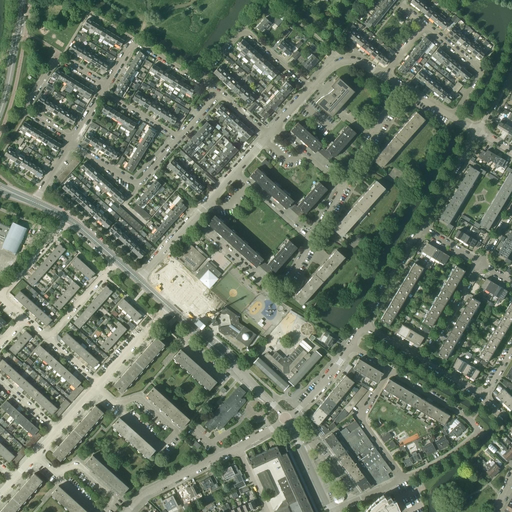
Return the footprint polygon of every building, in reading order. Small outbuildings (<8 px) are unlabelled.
[(392,3),(388,0),(382,0),(381,2),(383,4),(389,8),(392,3)] [(424,5),(426,3),(422,0),(420,0),(420,1),(415,7),(420,11),(424,5)] [(389,8),(383,4),(381,2),(377,6),(385,13),(389,8)] [(424,14),(429,9),(424,5),(420,11),(424,14)] [(385,13),(377,6),(373,11),(381,17),(385,13)] [(429,18),(434,13),(435,10),(431,6),(429,9),(424,14),(429,18)] [(381,17),(373,11),(369,16),(377,22),(381,17)] [(434,22),(438,16),(434,13),(429,18),(434,22)] [(264,35),(274,23),(277,26),(282,21),(276,16),(271,23),(265,18),(257,28),(264,35)] [(377,22),(369,16),(364,22),(367,24),(368,22),(373,27),(377,22)] [(438,26),(443,20),(438,16),(434,22),(438,26)] [(89,28),(93,22),(88,19),(82,28),(88,31),(89,28)] [(443,29),(448,24),(443,20),(438,26),(443,29)] [(94,31),(98,25),(93,22),(89,28),(94,31)] [(100,35),(103,28),(98,25),(94,31),(100,35)] [(356,34),(353,31),(355,28),(352,25),(348,30),(350,31),(346,35),(351,39),(356,34)] [(454,25),(447,33),(452,37),(457,31),(459,29),(454,25)] [(105,38),(108,31),(103,28),(100,35),(105,38)] [(110,41),(113,35),(108,31),(105,38),(103,40),(108,43),(110,41)] [(457,41),(461,35),(457,31),(452,37),(457,41)] [(356,43),(360,37),(356,34),(351,39),(356,43)] [(115,44),(119,38),(113,35),(110,41),(115,44)] [(461,44),(466,39),(461,35),(457,41),(461,44)] [(360,47),(365,41),(360,37),(356,43),(360,47)] [(432,43),(424,37),(420,42),(428,48),(432,43)] [(120,47),(124,41),(119,38),(115,44),(120,47)] [(365,51),(370,45),(372,43),(367,39),(365,41),(360,47),(365,51)] [(466,48),(471,43),(466,39),(461,44),(466,48)] [(242,50),(247,44),(243,40),(237,46),(242,50)] [(471,43),(466,48),(471,52),(475,46),(477,44),(473,40),(471,43)] [(282,51),(287,45),(282,41),(277,46),(282,51)] [(428,48),(420,42),(417,47),(424,53),(428,48)] [(74,53),(78,47),(79,45),(76,43),(75,45),(73,44),(69,50),(74,53)] [(246,55),(252,48),(247,44),(242,50),(246,55)] [(320,51),(313,44),(309,48),(317,55),(320,51)] [(475,56),(482,48),(477,44),(475,46),(471,52),(475,56)] [(287,55),(292,50),(287,45),(282,51),(287,55)] [(370,54),(374,49),(370,45),(365,51),(370,54)] [(79,56),(83,50),(85,47),(82,46),(80,48),(78,47),(74,53),(79,56)] [(424,53),(417,47),(413,51),(420,58),(424,53)] [(251,59),(257,52),(252,48),(246,55),(243,58),(248,62),(251,59)] [(436,60),(443,52),(438,48),(432,56),(436,60)] [(485,54),(482,52),(484,50),(482,48),(475,56),(480,60),(485,54)] [(84,59),(88,53),(90,50),(87,49),(86,52),(83,50),(79,56),(84,59)] [(374,58),(379,52),(374,49),(370,54),(374,58)] [(295,60),(301,54),(297,50),(291,57),(295,60)] [(142,60),(145,55),(139,51),(136,57),(142,60)] [(420,58),(413,51),(409,56),(415,61),(417,62),(420,58)] [(255,63),(261,56),(257,52),(251,59),(255,63)] [(379,62),(384,56),(379,52),(374,58),(379,62)] [(443,62),(448,56),(443,52),(436,60),(441,64),(443,62)] [(89,62),(93,56),(88,53),(84,59),(89,62)] [(95,66),(100,57),(95,54),(93,56),(89,62),(95,66)] [(318,60),(312,55),(307,60),(313,66),(318,60)] [(258,69),(266,60),(261,56),(255,63),(253,64),(258,69)] [(387,65),(391,61),(389,59),(388,60),(384,56),(379,62),(384,66),(386,64),(387,65)] [(411,65),(415,61),(409,56),(405,61),(411,65)] [(448,65),(452,60),(448,56),(443,62),(448,65)] [(100,69),(105,60),(100,57),(95,66),(100,69)] [(136,57),(133,62),(139,66),(139,65),(141,67),(144,62),(142,60),(136,57)] [(105,72),(110,63),(105,60),(100,69),(105,72)] [(264,71),(270,64),(266,60),(258,69),(262,72),(264,71)] [(313,66),(307,60),(305,63),(304,62),(301,64),(309,71),(313,66)] [(451,71),(457,64),(452,60),(448,65),(446,67),(451,71)] [(407,70),(411,65),(405,61),(402,65),(407,70)] [(136,71),(139,66),(133,62),(130,67),(136,71)] [(269,75),(275,68),(270,64),(264,71),(269,75)] [(455,75),(461,67),(457,64),(451,71),(450,71),(455,75)] [(155,74),(158,68),(153,65),(150,71),(155,74)] [(403,75),(407,70),(402,65),(398,70),(403,75)] [(133,76),(136,71),(130,67),(126,72),(133,76)] [(218,77),(223,71),(219,67),(213,73),(218,77)] [(462,77),(466,71),(461,67),(455,75),(455,76),(457,77),(459,75),(462,77)] [(160,77),(164,71),(158,68),(155,74),(153,77),(158,80),(160,77)] [(273,79),(279,72),(275,68),(269,75),(273,79)] [(58,79),(62,73),(57,69),(52,78),(55,79),(54,80),(57,81),(58,79)] [(420,81),(426,73),(421,69),(415,77),(420,81)] [(165,81),(169,74),(164,71),(160,77),(165,81)] [(222,81),(228,75),(223,71),(218,77),(222,81)] [(466,81),(471,75),(466,71),(462,77),(460,79),(462,81),(464,78),(466,81)] [(129,81),(133,76),(126,72),(123,77),(129,81)] [(63,82),(67,76),(62,73),(58,79),(63,82)] [(425,84),(429,79),(431,77),(426,73),(420,81),(425,84)] [(169,86),(174,77),(169,74),(165,81),(164,83),(169,86)] [(227,85),(233,79),(228,75),(222,81),(227,85)] [(67,87),(72,79),(67,76),(63,82),(66,84),(65,86),(67,87)] [(132,82),(129,81),(123,77),(120,82),(129,87),(132,82)] [(175,87),(179,81),(174,77),(169,86),(174,89),(175,87)] [(341,107),(354,92),(341,80),(338,77),(330,86),(331,87),(331,86),(333,89),(332,90),(331,91),(330,92),(329,93),(327,94),(325,96),(321,97),(320,98),(319,100),(317,101),(316,102),(315,103),(331,118),(335,113),(337,115),(340,112),(343,108),(341,107)] [(74,88),(77,82),(72,79),(67,87),(72,90),(74,88)] [(231,89),(237,83),(233,79),(227,85),(231,89)] [(429,88),(434,82),(429,79),(425,84),(429,88)] [(293,88),(289,84),(291,83),(288,80),(286,81),(285,81),(281,85),(283,87),(289,93),(293,88)] [(181,90),(184,84),(179,81),(175,87),(181,90)] [(438,86),(440,84),(435,81),(434,82),(429,88),(434,92),(438,86)] [(79,91),(83,85),(77,82),(74,88),(79,91)] [(129,87),(120,82),(117,87),(126,93),(129,87)] [(236,93),(241,87),(237,83),(231,89),(236,93)] [(186,93),(189,87),(184,84),(181,90),(186,93)] [(79,91),(77,94),(82,97),(84,95),(88,88),(83,85),(79,91)] [(439,96),(443,90),(438,86),(434,92),(439,96)] [(126,93),(117,87),(114,93),(122,98),(126,93)] [(191,96),(195,90),(189,87),(186,93),(191,96)] [(240,97),(246,91),(241,87),(236,93),(240,97)] [(289,93),(283,87),(279,91),(285,97),(289,93)] [(89,98),(93,92),(88,88),(84,95),(89,98)] [(449,92),(445,88),(443,90),(439,96),(443,99),(448,94),(449,92)] [(138,102),(143,94),(138,91),(132,99),(138,102)] [(245,101),(250,95),(252,93),(250,91),(249,93),(246,91),(240,97),(245,101)] [(285,97),(279,91),(275,96),(281,101),(285,97)] [(250,95),(245,101),(249,105),(255,99),(257,96),(253,92),(252,93),(250,95)] [(143,94),(138,102),(143,106),(147,99),(147,98),(148,97),(143,94)] [(448,103),(453,98),(448,94),(443,99),(448,103)] [(42,106),(46,100),(40,96),(37,103),(42,106)] [(281,101),(275,96),(271,100),(277,106),(281,101)] [(147,99),(143,106),(148,109),(152,103),(153,101),(147,98),(147,99)] [(47,109),(51,103),(52,100),(50,99),(49,101),(46,100),(42,106),(47,109)] [(277,106),(271,100),(267,104),(273,110),(277,106)] [(52,112),(56,106),(51,103),(47,109),(52,112)] [(153,112),(157,106),(152,103),(148,109),(153,112)] [(273,110),(267,104),(263,109),(269,115),(273,110)] [(107,114),(110,108),(105,105),(102,111),(107,114)] [(217,110),(216,111),(220,115),(226,109),(222,105),(219,108),(217,110)] [(57,115),(61,109),(56,106),(52,112),(57,115)] [(158,115),(162,109),(157,106),(153,112),(158,115)] [(163,118),(167,112),(169,109),(164,106),(162,109),(158,115),(163,118)] [(112,117),(116,111),(110,108),(107,114),(112,117)] [(180,110),(177,108),(172,115),(168,121),(174,124),(177,118),(176,117),(180,110)] [(62,118),(66,112),(61,109),(57,115),(62,118)] [(225,119),(231,113),(226,109),(220,115),(225,119)] [(263,109),(259,113),(265,119),(269,115),(263,109)] [(117,120),(121,114),(116,111),(112,117),(117,120)] [(71,115),(72,114),(73,113),(71,112),(69,114),(66,112),(62,118),(67,122),(71,115)] [(168,121),(172,115),(167,112),(163,118),(168,121)] [(414,132),(425,120),(416,112),(406,124),(414,132)] [(229,123),(235,117),(231,113),(225,119),(229,123)] [(73,125),(77,117),(72,114),(71,115),(67,122),(73,125)] [(122,124),(126,118),(121,114),(117,120),(122,124)] [(232,130),(234,127),(240,121),(235,117),(229,123),(227,126),(232,130)] [(121,126),(126,129),(131,121),(126,118),(122,124),(121,126)] [(501,121),(497,127),(498,127),(503,130),(506,124),(508,122),(502,118),(501,121)] [(130,133),(125,141),(128,142),(136,130),(134,128),(136,124),(131,121),(126,129),(130,132),(130,133)] [(238,131),(244,125),(240,121),(234,127),(238,131)] [(24,134),(26,132),(30,126),(25,122),(20,130),(22,132),(22,133),(24,134)] [(213,128),(206,122),(202,126),(209,132),(213,128)] [(506,124),(503,130),(508,133),(511,127),(511,126),(511,124),(508,122),(506,124)] [(310,134),(298,123),(290,131),(303,142),(310,134)] [(403,144),(414,132),(406,124),(395,137),(403,144)] [(243,135),(249,129),(244,125),(238,131),(243,135)] [(31,135),(35,129),(30,126),(26,132),(31,135)] [(209,132),(202,126),(198,131),(205,137),(209,132)] [(345,145),(356,133),(347,126),(336,138),(345,145)] [(36,138),(40,132),(35,129),(31,135),(36,138)] [(152,138),(155,133),(149,129),(146,134),(152,138)] [(247,140),(253,133),(249,129),(243,135),(247,140)] [(205,137),(198,131),(194,135),(201,141),(205,137)] [(41,141),(45,135),(40,132),(36,138),(41,141)] [(89,143),(93,137),(87,134),(84,140),(89,143)] [(149,143),(152,138),(146,134),(143,139),(149,143)] [(322,145),(310,134),(303,142),(315,153),(317,151),(321,146),(322,145)] [(47,144),(50,138),(45,135),(41,141),(47,144)] [(203,143),(201,141),(194,135),(190,140),(199,148),(203,143)] [(94,147),(98,140),(93,137),(89,143),(94,147)] [(392,156),(403,144),(395,137),(384,149),(392,156)] [(52,148),(55,141),(50,138),(47,144),(52,148)] [(99,150),(103,144),(105,141),(99,138),(98,140),(94,147),(99,150)] [(334,158),(345,145),(336,138),(325,150),(326,150),(328,153),(330,155),(332,157),(334,158)] [(146,148),(149,143),(143,139),(140,144),(146,148)] [(199,148),(190,140),(186,144),(195,152),(199,148)] [(57,151),(61,145),(55,141),(52,148),(57,151)] [(238,150),(229,142),(225,147),(227,149),(234,154),(238,150)] [(104,153),(108,147),(103,144),(99,150),(104,153)] [(144,153),(146,148),(140,144),(137,148),(144,153)] [(195,152),(186,144),(182,149),(191,157),(195,152)] [(10,159),(13,152),(15,150),(10,146),(4,155),(10,159)] [(109,156),(113,150),(108,147),(104,153),(109,156)] [(119,158),(124,149),(121,147),(120,150),(119,149),(117,149),(116,152),(113,150),(109,156),(115,159),(116,157),(119,158)] [(141,157),(144,153),(137,148),(134,153),(141,157)] [(234,154),(227,149),(223,153),(230,159),(234,154)] [(382,168),(392,156),(384,149),(373,161),(382,168)] [(486,162),(492,152),(488,150),(486,152),(483,150),(478,157),(486,162)] [(230,159),(223,153),(221,151),(217,156),(226,163),(230,159)] [(15,162),(19,156),(13,152),(10,159),(15,162)] [(493,162),(497,155),(492,152),(486,162),(488,163),(490,160),(493,162)] [(138,162),(141,157),(134,153),(131,158),(138,162)] [(20,165),(25,157),(20,154),(19,156),(15,162),(20,165)] [(496,167),(501,158),(497,155),(493,162),(495,163),(494,166),(496,167)] [(25,168),(29,162),(30,159),(25,156),(25,157),(20,165),(25,168)] [(226,163),(217,156),(213,160),(215,162),(222,168),(226,163)] [(135,167),(138,162),(131,158),(128,163),(135,167)] [(504,164),(506,161),(501,158),(496,167),(497,168),(499,165),(505,169),(507,166),(504,164)] [(171,170),(177,164),(172,160),(167,166),(171,170)] [(30,171),(34,165),(29,162),(25,168),(30,171)] [(85,171),(90,166),(85,162),(81,167),(85,171)] [(222,168),(215,162),(211,166),(218,172),(222,168)] [(132,172),(135,167),(128,163),(125,168),(132,172)] [(176,174),(181,168),(177,164),(171,170),(176,174)] [(35,174),(39,168),(34,165),(30,171),(35,174)] [(180,178),(186,172),(188,169),(183,165),(181,168),(176,174),(180,178)] [(218,172),(211,166),(209,165),(205,169),(213,177),(218,172)] [(90,175),(94,170),(90,166),(85,171),(90,175)] [(465,198),(480,172),(484,175),(486,172),(481,169),(480,172),(472,167),(456,193),(465,198)] [(504,204),(511,191),(511,173),(511,172),(511,169),(508,167),(507,170),(511,173),(495,199),(504,204)] [(40,178),(44,171),(39,168),(35,174),(36,175),(35,175),(38,177),(38,176),(40,178)] [(269,179),(257,168),(250,177),(262,187),(269,179)] [(94,179),(99,174),(94,170),(90,175),(94,179)] [(185,182),(190,176),(186,172),(180,178),(185,182)] [(98,183),(103,178),(99,174),(94,179),(98,183)] [(189,186),(195,180),(190,176),(185,182),(189,186)] [(101,189),(108,182),(103,178),(98,183),(97,185),(101,189)] [(282,190),(269,179),(262,187),(274,198),(282,190)] [(155,180),(151,185),(157,189),(159,191),(163,187),(162,187),(165,184),(160,180),(158,182),(155,180)] [(194,190),(200,184),(195,180),(189,186),(194,190)] [(374,201),(385,189),(376,181),(366,193),(374,201)] [(106,193),(107,191),(112,186),(108,182),(101,189),(106,193)] [(198,194),(206,186),(201,182),(200,184),(194,190),(198,194)] [(320,197),(327,189),(319,182),(308,194),(316,202),(318,199),(320,197)] [(67,192),(71,187),(67,183),(62,188),(67,192)] [(71,196),(77,189),(73,185),(71,187),(67,192),(71,196)] [(157,189),(151,185),(147,189),(153,194),(157,189)] [(112,195),(117,190),(112,186),(107,191),(112,195)] [(75,200),(82,193),(77,189),(71,196),(75,200)] [(153,194),(147,189),(143,194),(149,198),(153,194)] [(116,200),(121,194),(117,190),(112,195),(116,199),(116,200)] [(294,201),(282,190),(274,198),(286,209),(288,207),(292,203),(294,201)] [(80,204),(85,199),(86,197),(82,193),(75,200),(80,204)] [(363,213),(374,201),(366,193),(355,205),(363,213)] [(450,224),(465,198),(456,193),(441,219),(449,224),(447,226),(452,229),(454,226),(450,224)] [(121,204),(126,198),(121,194),(116,200),(116,199),(114,202),(119,206),(121,204)] [(149,198),(143,194),(139,198),(145,203),(149,198)] [(314,204),(316,202),(308,194),(297,207),(298,208),(301,210),(304,213),(305,214),(312,206),(314,204)] [(145,203),(139,198),(135,203),(137,204),(139,206),(141,207),(145,203)] [(84,208),(89,203),(85,199),(80,204),(84,208)] [(186,208),(183,205),(185,203),(181,199),(175,205),(182,212),(186,208)] [(489,230),(504,204),(495,199),(480,224),(476,222),(474,225),(479,228),(481,225),(489,230)] [(89,212),(93,207),(89,203),(84,208),(89,212)] [(182,212),(175,205),(171,210),(178,217),(182,212)] [(352,225),(363,213),(355,205),(344,217),(352,225)] [(93,216),(98,211),(93,207),(89,212),(93,216)] [(178,217),(171,210),(166,214),(169,216),(174,221),(178,217)] [(98,220),(103,215),(98,211),(93,216),(98,220)] [(102,224),(107,219),(103,215),(98,220),(102,224)] [(227,226),(215,215),(207,224),(220,235),(227,226)] [(174,221),(169,216),(165,221),(170,226),(174,221)] [(342,237),(352,225),(344,217),(333,229),(342,237)] [(107,228),(112,223),(107,219),(102,224),(107,228)] [(170,226),(165,221),(161,225),(166,230),(170,226)] [(26,233),(27,229),(20,226),(19,225),(13,222),(11,227),(0,222),(0,240),(4,243),(2,247),(16,254),(26,233)] [(113,234),(118,229),(114,225),(109,230),(113,234)] [(166,230),(161,225),(158,228),(156,226),(154,227),(157,229),(162,234),(166,230)] [(239,237),(227,226),(220,235),(232,246),(239,237)] [(123,233),(120,230),(121,229),(120,227),(118,229),(113,234),(118,238),(123,233)] [(162,234),(157,229),(153,234),(158,239),(162,234)] [(460,239),(465,230),(464,229),(462,232),(459,230),(455,236),(459,239),(460,239)] [(464,242),(468,235),(465,234),(467,231),(465,230),(460,239),(464,241),(464,242)] [(507,258),(511,250),(511,230),(498,254),(506,258),(505,261),(510,264),(511,261),(507,258)] [(127,237),(125,235),(127,232),(125,231),(123,233),(118,238),(122,242),(127,237)] [(158,239),(153,234),(148,239),(154,243),(158,239)] [(469,244),(474,235),(472,234),(471,237),(468,235),(464,242),(468,244),(469,244)] [(474,235),(469,244),(473,247),(474,245),(478,248),(481,243),(474,239),(476,236),(477,234),(475,234),(474,235)] [(132,241),(133,239),(129,235),(127,237),(122,242),(127,246),(132,241)] [(251,248),(239,237),(232,246),(244,257),(251,248)] [(286,260),(297,248),(289,240),(278,252),(286,260)] [(131,250),(136,245),(132,241),(127,246),(131,250)] [(141,249),(143,247),(138,243),(136,245),(131,250),(136,254),(141,249)] [(427,255),(432,246),(427,243),(422,252),(427,255)] [(65,249),(59,244),(55,249),(61,254),(65,249)] [(193,272),(206,258),(201,254),(204,253),(197,247),(196,249),(191,245),(180,258),(186,263),(185,265),(193,272)] [(431,257),(436,248),(432,246),(427,255),(431,257)] [(264,259),(251,248),(244,257),(256,267),(258,265),(262,261),(264,259)] [(435,260),(441,251),(436,248),(431,257),(435,260)] [(61,254),(55,249),(51,253),(57,259),(61,254)] [(140,258),(145,253),(141,249),(136,254),(140,258)] [(334,269),(345,257),(337,250),(326,262),(334,269)] [(440,262),(445,254),(441,251),(435,260),(440,262)] [(275,272),(286,260),(278,252),(267,265),(269,267),(272,269),(274,271),(275,272)] [(57,259),(51,253),(47,258),(53,263),(57,259)] [(444,265),(449,256),(445,254),(440,262),(444,265)] [(75,267),(81,261),(76,257),(71,263),(75,267)] [(53,263),(47,258),(43,262),(49,268),(53,263)] [(80,271),(85,265),(81,261),(75,267),(80,271)] [(49,268),(43,262),(39,267),(45,272),(49,268)] [(217,278),(221,274),(208,262),(195,276),(209,288),(218,279),(217,278)] [(323,281),(334,269),(326,262),(315,274),(323,281)] [(414,282),(423,268),(414,263),(406,277),(414,282)] [(84,275),(90,269),(85,265),(80,271),(84,275)] [(456,285),(464,271),(456,266),(447,280),(456,285)] [(45,272),(39,267),(35,272),(41,277),(45,272)] [(89,280),(95,273),(90,269),(84,275),(89,280)] [(41,277),(35,272),(31,276),(37,282),(41,277)] [(312,294),(323,281),(315,274),(304,286),(312,294)] [(37,282),(31,276),(26,281),(32,286),(37,282)] [(406,296),(414,282),(406,277),(397,291),(406,296)] [(486,290),(491,281),(487,278),(481,287),(486,290)] [(448,299),(456,285),(447,280),(439,294),(448,299)] [(490,292),(495,284),(491,281),(486,290),(490,292)] [(80,287),(74,282),(69,286),(75,292),(80,287)] [(494,295),(500,286),(495,284),(490,292),(494,295)] [(75,292),(69,286),(65,291),(71,296),(75,292)] [(108,296),(114,289),(110,286),(108,288),(106,286),(102,291),(108,296)] [(302,306),(312,294),(304,286),(293,298),(302,306)] [(499,297),(504,289),(500,286),(494,295),(499,297)] [(503,300),(508,291),(504,289),(499,297),(503,300)] [(19,301),(24,295),(20,291),(14,297),(19,301)] [(71,296),(65,291),(61,295),(67,301),(71,296)] [(108,296),(102,291),(98,295),(104,301),(108,296)] [(398,310),(406,296),(397,291),(389,305),(398,310)] [(439,313),(448,299),(439,294),(431,308),(439,313)] [(23,305),(29,299),(24,295),(19,301),(23,305)] [(67,301),(61,295),(57,300),(63,305),(67,301)] [(104,301),(98,295),(94,300),(100,305),(104,301)] [(472,317),(481,302),(472,297),(464,311),(472,317)] [(28,309),(33,303),(29,299),(23,305),(28,309)] [(122,309),(128,303),(123,299),(118,305),(122,309)] [(63,305),(57,300),(53,305),(59,310),(63,305)] [(100,305),(94,300),(90,305),(96,310),(100,305)] [(33,313),(38,307),(33,303),(28,309),(33,313)] [(127,313),(132,307),(128,303),(122,309),(127,313)] [(96,310),(90,305),(86,309),(92,315),(96,310)] [(389,324),(398,310),(389,305),(381,319),(389,324)] [(37,318),(43,311),(38,307),(33,313),(37,318)] [(131,317),(137,311),(132,307),(127,313),(131,317)] [(256,335),(244,326),(239,323),(238,316),(224,307),(220,313),(219,313),(214,319),(215,320),(212,325),(213,326),(218,326),(217,322),(216,321),(221,313),(223,314),(227,314),(229,316),(231,324),(229,327),(218,328),(219,331),(225,336),(230,335),(235,338),(247,347),(256,335)] [(431,327),(439,313),(431,308),(422,322),(431,327)] [(92,315),(86,309),(81,314),(88,319),(92,315)] [(42,322),(47,316),(43,311),(37,318),(42,322)] [(136,321),(142,315),(137,311),(131,317),(136,321)] [(464,331),(472,317),(464,311),(455,325),(464,331)] [(88,319),(81,314),(77,318),(83,324),(88,319)] [(505,333),(511,322),(511,318),(505,314),(497,328),(505,333)] [(46,326),(52,320),(47,316),(42,322),(46,326)] [(83,324),(77,318),(73,323),(79,328),(83,324)] [(127,329),(120,323),(116,328),(122,334),(127,329)] [(401,336),(406,327),(402,324),(397,333),(401,336)] [(456,345),(464,331),(455,325),(447,339),(456,345)] [(405,338),(411,330),(406,327),(401,336),(405,338)] [(122,334),(116,328),(112,333),(118,338),(122,334)] [(497,347),(505,333),(497,328),(488,342),(497,347)] [(410,341),(415,332),(411,330),(405,338),(410,341)] [(32,336),(25,331),(21,335),(27,341),(32,336)] [(330,346),(335,339),(329,335),(329,334),(325,332),(323,335),(327,337),(324,343),(330,346)] [(414,343),(419,335),(415,332),(410,341),(414,343)] [(66,343),(71,337),(66,333),(61,339),(66,343)] [(118,338),(112,333),(108,337),(114,343),(118,338)] [(27,341),(21,335),(17,340),(23,346),(27,341)] [(418,346),(424,337),(419,335),(414,343),(418,346)] [(70,347),(76,341),(71,337),(66,343),(70,347)] [(114,343),(108,337),(104,342),(110,347),(114,343)] [(154,357),(165,345),(156,337),(152,342),(151,342),(149,344),(150,344),(146,349),(154,357)] [(447,359),(456,345),(447,339),(438,354),(447,359)] [(23,346),(17,340),(13,345),(19,350),(23,346)] [(75,351),(80,345),(76,341),(70,347),(75,351)] [(258,357),(253,363),(284,391),(289,385),(286,383),(288,381),(293,386),(320,356),(321,355),(316,350),(310,357),(309,356),(310,354),(309,353),(307,354),(307,353),(308,353),(312,349),(303,341),(299,345),(306,352),(303,350),(298,346),(297,347),(289,356),(287,359),(284,359),(283,358),(282,357),(280,356),(278,354),(276,352),(272,356),(267,352),(264,356),(268,359),(265,363),(258,357)] [(110,347),(104,342),(100,346),(106,352),(110,347)] [(488,362),(497,347),(488,342),(480,356),(488,362)] [(19,350),(13,345),(9,349),(15,355),(19,350)] [(39,356),(44,350),(40,345),(34,352),(39,356)] [(79,355),(85,349),(80,345),(75,351),(79,355)] [(84,360),(89,353),(85,349),(79,355),(84,360)] [(143,369),(154,357),(146,349),(141,354),(140,354),(139,355),(139,356),(135,361),(143,369)] [(193,360),(188,356),(188,355),(187,354),(186,354),(181,349),(173,358),(185,369),(193,360)] [(43,360),(49,354),(44,350),(39,356),(43,360)] [(88,364),(94,357),(89,353),(84,360),(88,364)] [(48,364),(53,358),(49,354),(43,360),(48,364)] [(93,368),(99,362),(94,357),(88,364),(93,368)] [(53,368),(58,362),(53,358),(48,364),(53,368)] [(458,369),(463,361),(458,358),(453,367),(458,369)] [(365,376),(371,366),(359,359),(354,367),(353,369),(355,370),(365,376)] [(205,371),(200,366),(199,364),(198,365),(193,360),(185,369),(197,379),(205,371)] [(132,381),(143,369),(135,361),(130,366),(129,366),(128,368),(124,373),(132,381)] [(462,372),(467,363),(463,361),(458,369),(462,372)] [(57,372),(63,366),(58,362),(53,368),(57,372)] [(466,375),(471,366),(467,363),(462,372),(466,375)] [(6,374),(11,368),(7,364),(2,370),(6,374)] [(62,376),(67,370),(63,366),(57,372),(62,376)] [(377,383),(383,373),(371,366),(365,376),(377,383)] [(471,377),(476,369),(471,366),(466,375),(471,377)] [(350,379),(355,370),(353,369),(354,367),(352,367),(345,375),(350,379)] [(11,378),(16,372),(11,368),(6,374),(11,378)] [(475,380),(480,371),(476,369),(471,377),(475,380)] [(66,380),(72,374),(67,370),(62,376),(66,380)] [(217,382),(212,377),(212,376),(211,375),(210,376),(205,371),(197,379),(209,390),(217,382)] [(15,382),(21,376),(16,372),(11,378),(15,382)] [(121,393),(132,381),(124,373),(119,378),(117,379),(118,380),(113,385),(121,393)] [(71,384),(76,378),(72,374),(66,380),(71,384)] [(354,382),(350,379),(345,375),(336,386),(345,393),(354,382)] [(20,386),(25,380),(21,376),(15,382),(20,386)] [(79,384),(81,382),(76,378),(71,384),(75,388),(77,386),(79,384)] [(395,396),(401,386),(389,379),(383,389),(395,396)] [(24,390),(30,384),(25,380),(20,386),(24,390)] [(511,388),(511,384),(509,383),(504,380),(502,383),(510,390),(511,388)] [(29,394),(34,388),(30,384),(24,390),(29,394)] [(336,404),(345,393),(336,386),(327,397),(336,404)] [(407,403),(413,393),(401,386),(395,396),(407,403)] [(166,398),(154,387),(146,396),(158,406),(166,398)] [(221,429),(245,403),(245,402),(245,401),(245,400),(244,399),(243,399),(242,399),(242,400),(240,398),(245,393),(238,387),(222,405),(222,404),(212,415),(213,415),(204,425),(211,431),(216,425),(218,426),(217,427),(217,428),(218,429),(219,430),(220,430),(221,429)] [(33,398),(39,392),(34,388),(29,394),(33,398)] [(501,400),(508,393),(504,389),(497,396),(501,400)] [(38,402),(43,396),(39,392),(33,398),(38,402)] [(419,410),(425,401),(413,393),(407,403),(419,410)] [(504,403),(511,396),(508,393),(501,400),(504,403)] [(43,407),(48,401),(43,396),(38,402),(43,407)] [(327,414),(336,404),(327,397),(318,407),(327,414)] [(178,409),(166,398),(158,406),(170,417),(178,409)] [(6,411),(11,405),(6,401),(1,407),(6,411)] [(47,411),(52,405),(48,401),(43,407),(47,411)] [(431,418),(437,408),(425,401),(419,410),(431,418)] [(10,415),(16,409),(11,405),(6,411),(10,415)] [(54,413),(56,410),(57,409),(52,405),(47,411),(52,415),(54,413)] [(93,425),(103,413),(95,405),(90,410),(88,412),(89,412),(84,417),(93,425)] [(318,425),(320,423),(327,414),(318,407),(309,418),(317,424),(318,425)] [(449,415),(437,408),(431,418),(444,425),(449,415)] [(15,419),(20,413),(16,409),(10,415),(15,419)] [(190,419),(178,409),(170,417),(182,428),(190,419)] [(345,417),(348,413),(343,409),(334,421),(336,424),(345,417)] [(19,423),(25,417),(20,413),(15,419),(19,423)] [(24,428),(29,421),(25,417),(19,423),(24,428)] [(82,437),(93,425),(84,417),(80,422),(79,422),(78,424),(74,429),(82,437)] [(131,428),(126,424),(127,423),(125,422),(119,417),(112,426),(124,437),(131,428)] [(466,428),(459,422),(457,425),(453,421),(455,419),(452,417),(448,423),(451,425),(452,424),(455,427),(448,434),(451,437),(453,434),(454,435),(457,437),(466,428)] [(384,461),(372,444),(355,420),(352,422),(346,428),(340,432),(338,429),(324,439),(362,491),(368,486),(370,489),(374,485),(389,478),(387,474),(392,471),(384,461)] [(28,432),(34,425),(29,421),(24,428),(28,432)] [(324,426),(320,423),(318,425),(317,424),(315,426),(316,427),(322,436),(329,431),(336,426),(333,422),(328,426),(327,424),(324,426)] [(33,436),(35,434),(37,432),(39,430),(34,425),(28,432),(33,436)] [(143,439),(138,434),(139,434),(137,432),(137,433),(131,428),(124,437),(136,447),(143,439)] [(71,449),(82,437),(74,429),(69,434),(68,434),(67,436),(63,441),(71,449)] [(389,432),(381,438),(384,443),(392,437),(389,432)] [(448,446),(447,443),(448,442),(447,440),(446,440),(444,436),(434,442),(438,450),(448,446)] [(156,450),(150,445),(151,445),(149,443),(149,444),(143,439),(136,447),(148,458),(156,450)] [(418,453),(421,451),(416,440),(413,441),(416,447),(415,447),(417,450),(411,453),(411,454),(408,456),(412,464),(413,464),(412,463),(421,459),(418,453)] [(60,461),(71,449),(63,441),(58,446),(56,447),(57,448),(52,453),(60,461)] [(511,447),(508,450),(506,448),(507,448),(501,442),(500,444),(504,448),(511,456),(511,447)] [(435,451),(431,443),(423,447),(427,455),(435,451)] [(313,511),(286,453),(287,452),(286,444),(276,446),(248,459),(252,468),(277,457),(285,477),(277,480),(286,500),(282,502),(275,511),(274,511),(273,511),(313,511)] [(0,454),(4,458),(10,452),(5,448),(0,453),(0,454)] [(511,457),(511,456),(504,448),(502,449),(504,451),(504,450),(506,452),(502,455),(509,461),(511,457)] [(15,456),(14,456),(10,452),(4,458),(9,462),(11,460),(13,458),(15,456)] [(105,466),(99,460),(93,455),(85,463),(97,474),(105,466)] [(412,464),(408,456),(409,458),(403,461),(406,467),(412,464)] [(497,473),(486,463),(484,461),(483,462),(488,467),(488,466),(490,468),(486,472),(492,478),(497,473)] [(501,469),(495,463),(491,466),(490,465),(490,464),(488,462),(486,463),(497,473),(501,469)] [(245,485),(241,476),(242,475),(240,470),(238,471),(235,465),(231,467),(231,466),(220,472),(224,480),(233,475),(237,483),(234,485),(236,490),(245,485)] [(117,477),(111,471),(105,466),(97,474),(109,485),(117,477)] [(32,493),(42,481),(34,473),(29,478),(27,480),(28,480),(23,485),(32,493)] [(218,486),(217,483),(218,483),(217,482),(216,481),(214,476),(211,478),(210,477),(201,482),(205,489),(208,488),(210,491),(212,490),(218,487),(218,486)] [(129,487),(123,482),(117,477),(109,485),(121,496),(129,487)] [(21,505),(32,493),(23,485),(19,490),(18,490),(16,492),(17,492),(13,497),(21,505)] [(70,496),(65,492),(66,491),(64,489),(63,490),(58,486),(51,494),(63,505),(70,496)] [(197,495),(192,486),(188,488),(188,487),(187,487),(186,487),(186,488),(186,489),(178,493),(181,499),(189,495),(190,498),(197,495)] [(334,501),(344,497),(343,496),(342,495),(341,494),(340,493),(339,493),(338,493),(337,493),(336,494),(335,494),(334,495),(334,496),(333,498),(333,499),(334,500),(334,501)] [(390,511),(393,510),(394,511),(398,509),(399,510),(399,509),(395,500),(392,502),(391,500),(392,500),(390,496),(385,498),(384,495),(383,494),(382,494),(383,495),(379,497),(378,497),(378,498),(375,501),(374,500),(374,501),(371,504),(370,504),(370,505),(367,508),(366,508),(367,509),(364,511),(390,511)] [(184,511),(182,507),(179,502),(177,504),(173,495),(162,500),(168,511),(176,507),(178,511),(184,511)] [(78,511),(82,507),(77,503),(78,502),(77,501),(76,500),(76,501),(70,496),(63,505),(71,511),(78,511)] [(4,511),(14,511),(21,505),(13,497),(8,502),(7,502),(6,503),(6,504),(2,509),(4,511)] [(256,507),(253,501),(247,503),(250,510),(256,507)] [(250,510),(247,503),(242,505),(245,511),(250,510)]
